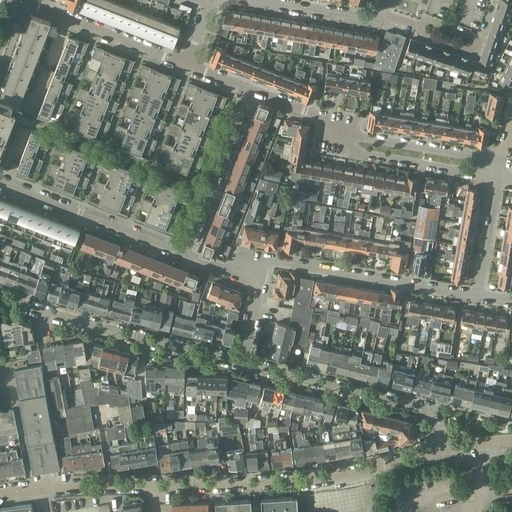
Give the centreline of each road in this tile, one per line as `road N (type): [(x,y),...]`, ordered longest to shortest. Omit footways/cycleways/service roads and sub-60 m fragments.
road 1 (residential): [(450,457),(310,483),(0,494)]
road 2 (residential): [(253,365),(0,292)]
road 3 (residential): [(500,162),(363,138),(251,91)]
road 4 (residential): [(450,457),(450,430),(436,412),(253,365)]
road 5 (residential): [(477,297),(271,262)]
road 6 (residential): [(186,256),(0,184)]
road 7 (residential): [(190,66),(19,0)]
road 8 (residential): [(186,256),(251,91)]
road 9 (residential): [(382,15),(256,0)]
road 10 (residential): [(477,297),(497,177)]
